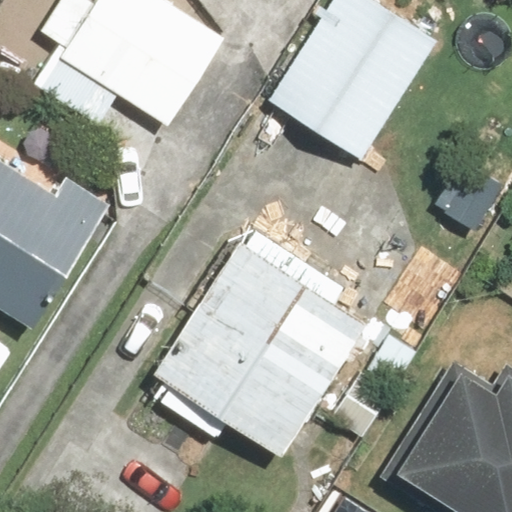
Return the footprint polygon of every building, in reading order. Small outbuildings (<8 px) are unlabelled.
[(50,46),(25,85),(87,125),(105,97),(156,130),(215,38),(156,0),(87,0),(85,4),(78,0),(49,0),(29,32),(50,46)] [(353,161),(424,43),(351,0),(319,0),(257,103),(353,161)] [(37,197),(0,173),(0,321),(19,334),(100,208),(50,176),(37,197)] [(351,327),(219,241),(130,377),(262,463),(351,327)] [(449,299),(400,267),(370,313),(419,344),(449,299)] [(511,353),(457,325),(386,462),(484,511),(511,511),(511,353)]
